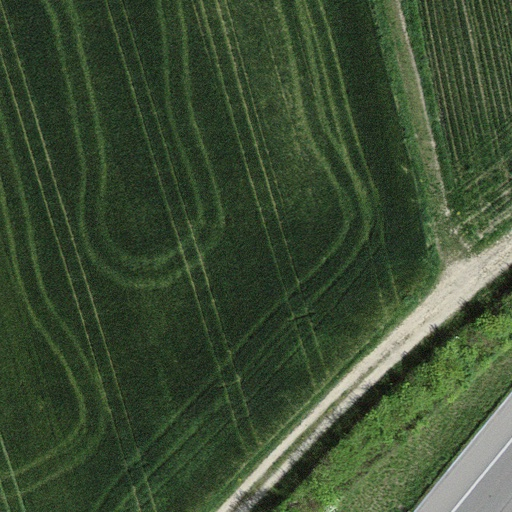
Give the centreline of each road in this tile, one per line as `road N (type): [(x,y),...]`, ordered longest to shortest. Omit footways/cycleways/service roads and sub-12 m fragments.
road 1 (track): [(511,247),(362,377),(232,511)]
road 2 (track): [(393,0),(461,287)]
